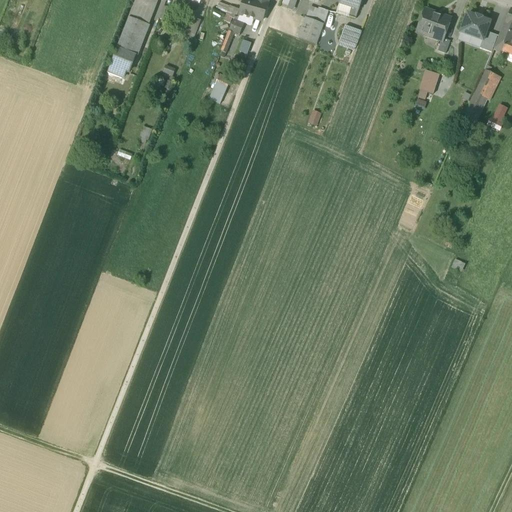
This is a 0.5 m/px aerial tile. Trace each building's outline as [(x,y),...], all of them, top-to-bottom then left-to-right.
[(155,0),(135,0),(129,18),(146,25),(155,0)] [(238,15),(246,17),(254,19),(262,21),(267,0),(242,0),(242,1),(238,15)] [(362,0),(340,0),(339,5),(351,8),(348,17),(356,19),(362,0)] [(161,18),(170,22),(174,10),(165,7),(161,18)] [(328,12),(320,9),(315,22),(322,24),(323,25),(328,12)] [(450,20),(424,10),(416,32),(441,42),(442,42),(443,39),(450,20)] [(511,10),(510,10),(497,39),(510,44),(511,39),(511,10)] [(475,17),(467,14),(460,33),(482,41),(486,32),(489,22),(481,19),(481,18),(475,16),(475,17)] [(234,18),(228,32),(233,34),(238,36),(244,24),(246,17),(238,15),(237,18),(234,18)] [(200,21),(190,17),(183,34),(194,38),(200,21)] [(254,19),(246,17),(244,24),(250,26),(252,25),(254,19)] [(146,25),(129,18),(117,49),(134,56),(146,25)] [(315,22),(306,18),(299,38),(315,44),(322,24),(315,22)] [(361,32),(345,27),(338,45),(355,51),(361,32)] [(226,54),(233,34),(228,32),(220,52),(226,54)] [(497,36),(486,32),(482,41),(479,49),(491,53),(497,36)] [(449,42),(443,39),(442,42),(441,42),(437,51),(445,54),(449,42)] [(511,44),(510,44),(497,39),(492,50),(511,58),(511,44)] [(237,51),(245,54),(250,43),(241,40),(237,51)] [(134,56),(117,49),(107,73),(116,77),(121,79),(124,72),(127,73),(134,56)] [(437,75),(424,72),(415,108),(422,110),(424,110),(426,103),(424,103),(427,92),(432,94),(437,75)] [(499,78),(495,76),(485,72),(478,88),(470,105),(483,110),(487,101),(489,101),(499,78)] [(116,77),(107,73),(104,80),(113,84),(116,77)] [(180,79),(170,74),(166,83),(173,86),(169,97),(175,99),(180,87),(177,85),(180,79)] [(216,75),(210,87),(224,94),(230,82),(216,75)] [(502,120),(507,110),(498,106),(494,116),(502,120)] [(309,124),(316,126),(320,115),(314,112),(309,124)] [(142,127),(139,140),(147,142),(150,129),(142,127)] [(465,266),(455,261),(451,269),(461,273),(465,266)]
